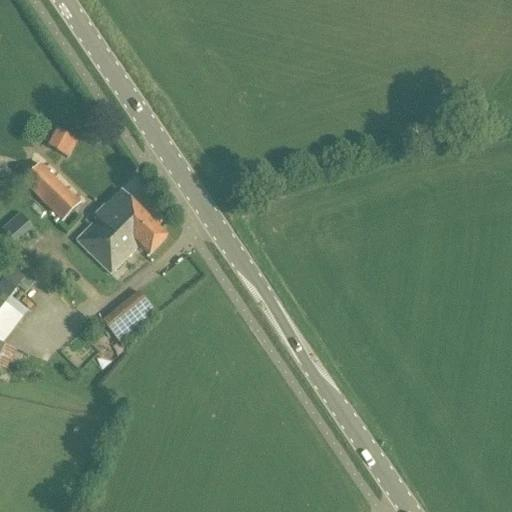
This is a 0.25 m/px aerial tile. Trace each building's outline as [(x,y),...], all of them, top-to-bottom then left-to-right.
[(22,184),(62,224),(80,206),(40,166),(22,184)] [(148,257),(166,240),(120,194),(94,220),(97,223),(77,243),(111,276),(139,248),(148,257)] [(16,264),(0,283),(0,311),(9,299),(18,289),(25,295),(35,283),(27,276),(29,274),(16,264)] [(121,346),(157,317),(137,293),(101,323),(121,346)] [(14,354),(9,365),(16,368),(21,357),(14,354)]
